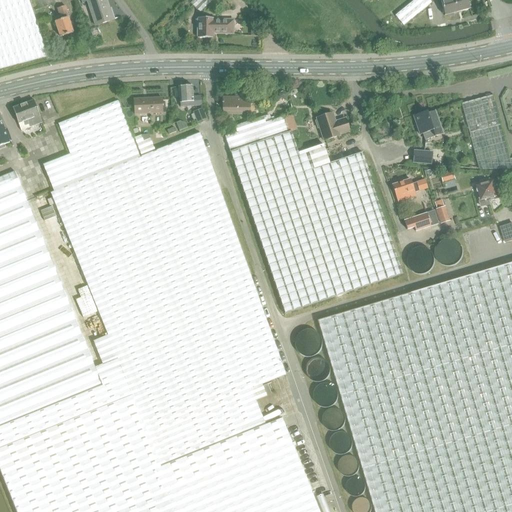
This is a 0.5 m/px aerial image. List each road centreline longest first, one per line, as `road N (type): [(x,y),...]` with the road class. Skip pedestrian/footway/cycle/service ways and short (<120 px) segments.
road 1 (unclassified): [(511,215),(403,240),(349,67)]
road 2 (unclassified): [(277,328),(209,126),(209,67)]
road 3 (unclassified): [(277,328),(511,251)]
road 4 (unclassified): [(341,511),(277,328)]
road 5 (primary): [(349,67),(508,47)]
road 6 (primary): [(0,90),(151,68)]
road 7 (primary): [(209,67),(349,67)]
